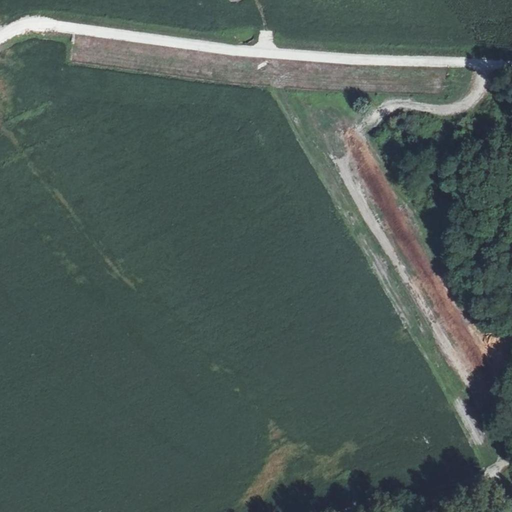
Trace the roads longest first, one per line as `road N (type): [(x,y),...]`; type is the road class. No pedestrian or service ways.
road 1 (track): [(503,464),(328,140),(390,104),(462,107),(477,97),(481,63)]
road 2 (track): [(511,423),(352,130)]
road 3 (track): [(335,511),(511,462)]
